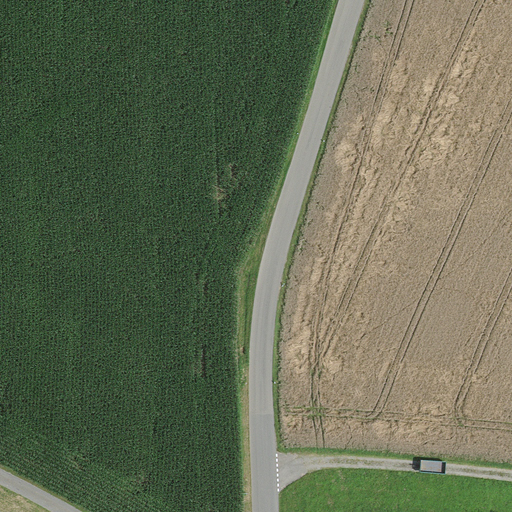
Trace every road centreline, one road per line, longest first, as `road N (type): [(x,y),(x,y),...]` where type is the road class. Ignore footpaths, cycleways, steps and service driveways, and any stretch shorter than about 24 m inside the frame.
road 1 (unclassified): [(264,511),(265,287),(350,0)]
road 2 (track): [(262,465),(334,459),(511,476)]
